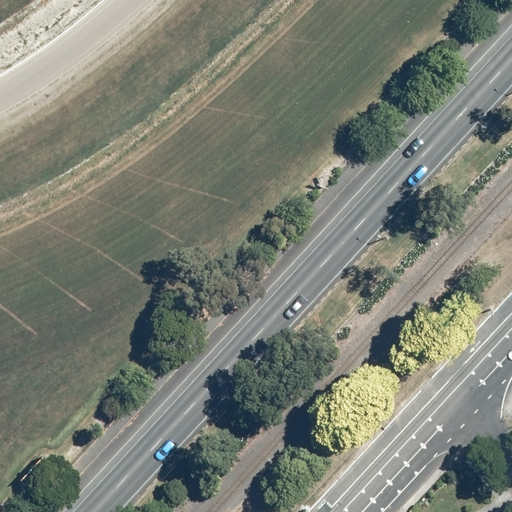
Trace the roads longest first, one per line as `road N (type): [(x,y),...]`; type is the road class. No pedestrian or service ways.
road 1 (secondary): [(511,51),(92,511)]
road 2 (tertiary): [(364,511),(461,408)]
